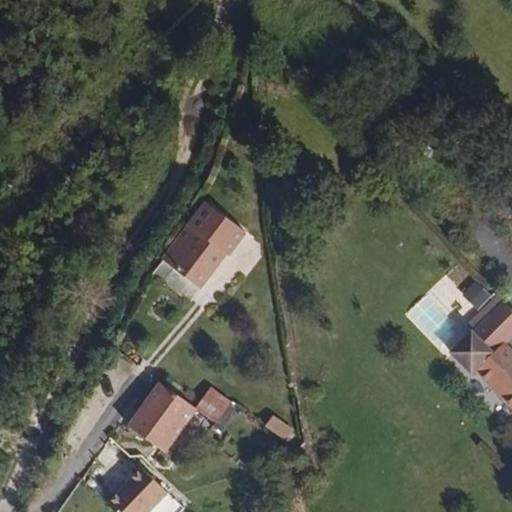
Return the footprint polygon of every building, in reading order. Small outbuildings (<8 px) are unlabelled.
[(208,282),(245,231),(206,203),(165,261),(174,267),(179,261),(185,265),(208,282)] [(180,272),(185,265),(179,261),(174,267),(180,272)] [(468,336),(501,302),(491,293),(458,326),(468,336)] [(511,358),(500,347),(511,335),(511,312),(501,302),(468,336),(490,358),(471,377),(492,398),(497,393),(511,407),(511,358)] [(131,423),(136,427),(165,451),(200,407),(166,380),(131,423)] [(196,416),(218,428),(232,403),(209,390),(196,416)] [(511,407),(497,393),(492,398),(511,417),(511,407)]
